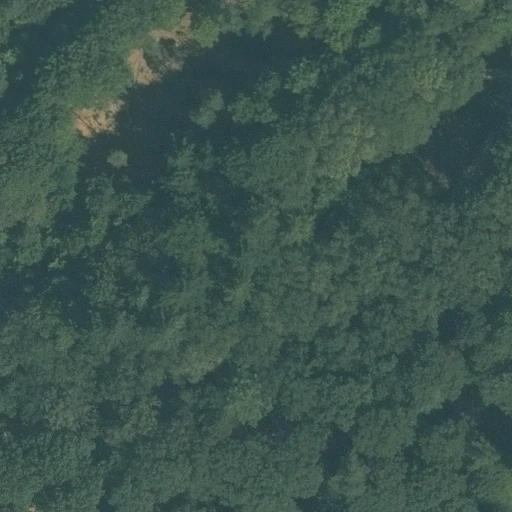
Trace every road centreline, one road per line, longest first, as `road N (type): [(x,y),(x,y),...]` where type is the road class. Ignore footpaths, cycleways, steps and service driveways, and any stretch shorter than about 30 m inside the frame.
road 1 (track): [(0,447),(305,324),(417,263),(511,100)]
road 2 (track): [(511,80),(433,104),(368,0)]
